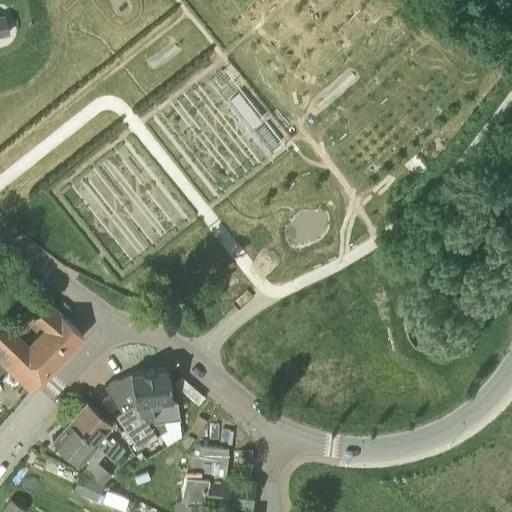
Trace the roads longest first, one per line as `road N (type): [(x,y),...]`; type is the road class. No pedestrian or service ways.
road 1 (tertiary): [(511,369),(466,419),(411,444),(360,452),(281,435)]
road 2 (tertiary): [(281,435),(164,338),(137,327),(115,330)]
road 3 (unclassified): [(0,452),(115,330)]
road 4 (tertiary): [(115,330),(0,234)]
